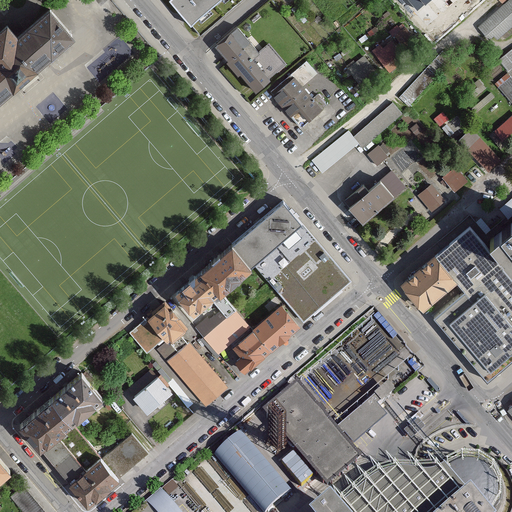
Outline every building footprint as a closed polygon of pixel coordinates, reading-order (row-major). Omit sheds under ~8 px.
[(170,0),(191,24),(219,0),(170,0)] [(511,0),(479,29),(489,40),(511,20),(511,0)] [(0,99),(77,32),(52,4),(20,32),(9,19),(0,26),(0,99)] [(225,59),(250,88),(274,68),(248,39),(225,59)] [(380,43),(372,49),(389,70),(396,64),(392,58),(398,53),(391,43),(384,48),(380,43)] [(511,50),(499,62),(508,72),(511,68),(511,50)] [(442,51),(399,97),(408,106),(451,59),(442,51)] [(364,54),(347,68),(357,82),(375,69),(364,54)] [(292,75),(270,93),(298,126),(319,107),(292,75)] [(511,81),(509,78),(499,87),(511,102),(511,81)] [(402,113),(393,101),(353,135),(358,141),(362,146),(402,113)] [(511,134),(511,117),(495,134),(503,143),(511,134)] [(358,141),(353,135),(348,129),(312,159),(322,172),(358,141)] [(454,165),(442,174),(453,190),(465,180),(454,165)] [(389,195),(376,178),(345,203),(359,220),(389,195)] [(443,199),(429,183),(416,194),(431,210),(443,199)] [(253,263),(302,222),(283,200),(235,241),(253,263)] [(511,255),(511,204),(475,235),(466,225),(431,255),(460,289),(434,312),(487,373),(511,351),(511,278),(501,265),(511,255)] [(253,263),(301,319),(326,299),(350,279),(302,222),(253,263)] [(220,291),(253,263),(235,241),(202,269),(220,291)] [(451,279),(431,255),(399,282),(419,306),(423,303),(451,279)] [(194,313),(220,291),(202,269),(176,291),(194,313)] [(167,300),(149,315),(170,340),(188,325),(167,300)] [(272,347),(299,324),(281,302),(253,324),(272,347)] [(245,369),(272,347),(253,324),(232,342),(242,353),(235,358),(245,369)] [(206,403),(227,386),(188,341),(166,359),(206,403)] [(81,371),(52,396),(72,420),(101,395),(81,371)] [(173,390),(157,372),(133,392),(149,410),(173,390)] [(297,383),(268,408),(329,480),(332,478),(358,455),(352,447),(337,430),(297,383)] [(388,399),(392,395),(385,388),(371,400),(377,407),(388,399)] [(72,420),(52,396),(20,423),(40,447),(70,421),(72,420)] [(371,400),(337,430),(352,447),(370,432),(386,418),(377,407),(371,400)] [(418,420),(404,432),(411,440),(425,428),(418,420)] [(40,447),(69,482),(100,456),(70,421),(40,447)] [(241,432),(215,454),(264,511),(266,511),(292,491),(241,432)] [(132,433),(104,457),(120,476),(148,452),(132,433)] [(88,503),(120,476),(104,457),(101,455),(100,456),(69,482),(88,503)] [(0,478),(11,469),(0,456),(0,478)] [(336,511),(329,503),(319,511),(501,511),(507,495),(503,478),(494,466),(483,459),(466,457),(451,461),(445,465),(429,477),(412,475),(395,474),(379,479),(337,511),(336,511)] [(25,511),(45,511),(24,487),(12,497),(25,511)] [(156,492),(132,511),(172,511),(169,508),(156,492)]
